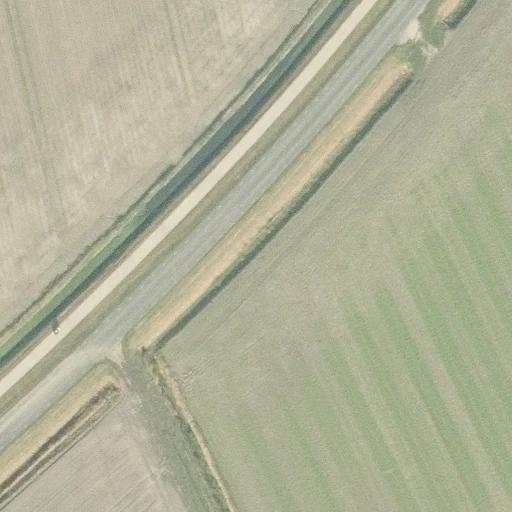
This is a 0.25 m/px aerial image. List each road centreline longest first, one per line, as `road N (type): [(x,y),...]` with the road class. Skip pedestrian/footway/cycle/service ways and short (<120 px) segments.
road 1 (primary): [(0,435),(212,228),(415,0)]
road 2 (track): [(102,340),(190,511)]
